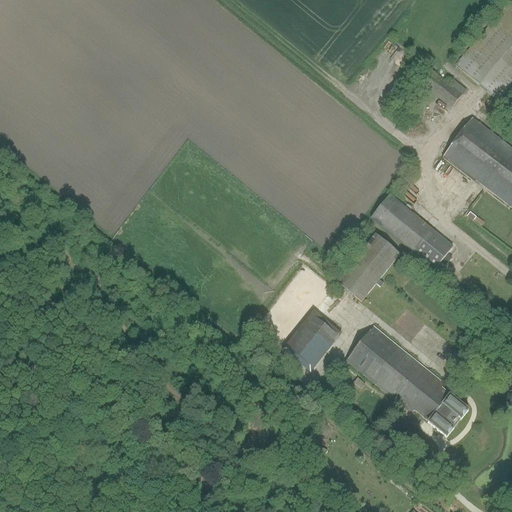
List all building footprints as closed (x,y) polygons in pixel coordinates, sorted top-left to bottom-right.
[(503,107),(511,96),(511,0),(456,67),(503,107)] [(420,83),(451,109),(467,90),(453,79),(449,84),(431,69),(420,83)] [(511,147),(472,118),(442,159),(476,183),(477,182),(511,208),(511,147)] [(390,197),(371,221),(413,255),(434,272),(441,263),(446,266),(452,259),(448,254),(454,248),(432,231),(390,197)] [(477,218),(470,213),(467,217),(473,222),(477,218)] [(336,283),(361,304),(400,256),(375,236),(336,283)] [(310,311),(283,353),(312,372),(329,346),(331,347),(342,331),(310,311)] [(446,440),(468,413),(449,398),(450,397),(441,389),(444,386),(374,328),(345,363),(410,416),(414,412),(428,423),(427,424),(446,440)] [(361,391),(366,385),(357,378),(353,384),(361,391)] [(315,469),(328,452),(321,447),(309,464),(315,469)]
